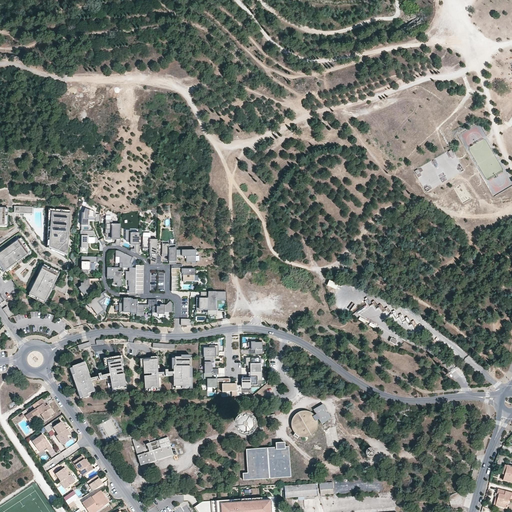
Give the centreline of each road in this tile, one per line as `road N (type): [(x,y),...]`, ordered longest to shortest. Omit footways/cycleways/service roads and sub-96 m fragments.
road 1 (track): [(477,60),(454,75),(307,113),(233,147),(210,139),(181,90),(0,65)]
road 2 (residential): [(47,353),(108,331),(178,337),(256,328),(298,340),(385,396),(499,400)]
road 3 (track): [(234,0),(273,42),(317,61),(408,45),(427,36),(448,0)]
road 4 (residential): [(43,369),(141,511)]
